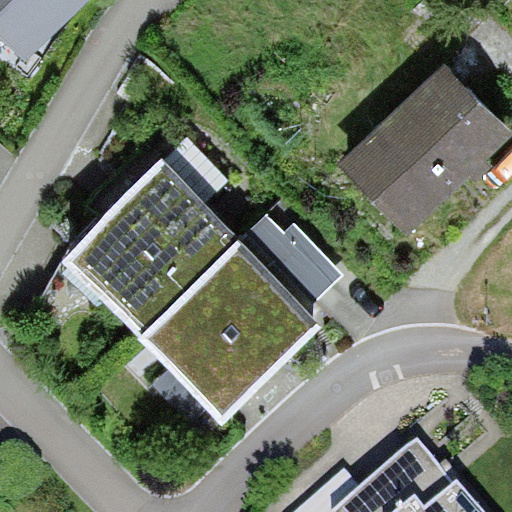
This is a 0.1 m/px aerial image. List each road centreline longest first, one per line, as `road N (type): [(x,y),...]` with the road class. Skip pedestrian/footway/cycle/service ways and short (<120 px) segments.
road 1 (residential): [(136,0),(0,243)]
road 2 (residential): [(397,353),(271,445),(201,511)]
road 3 (residential): [(0,368),(52,427),(150,511)]
road 4 (residential): [(511,193),(416,305),(397,353)]
